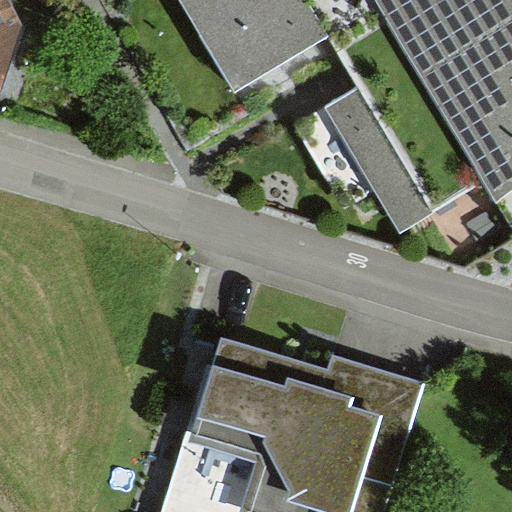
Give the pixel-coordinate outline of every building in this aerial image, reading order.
[(0,0),(0,93),(23,31),(8,0),(0,0)] [(175,0),(235,97),(324,43),(298,0),(175,0)] [(369,0),(387,32),(485,189),(493,205),(511,193),(511,1),(511,0),(369,0)] [(322,111),(403,241),(485,189),(387,32),(336,64),(354,91),(338,101),(322,111)] [(266,511),(380,511),(425,376),(334,346),(329,359),(220,322),(184,430),(255,454),(239,503),(266,511)]
